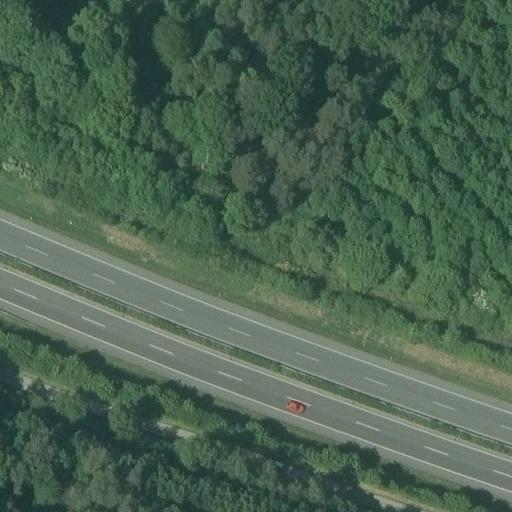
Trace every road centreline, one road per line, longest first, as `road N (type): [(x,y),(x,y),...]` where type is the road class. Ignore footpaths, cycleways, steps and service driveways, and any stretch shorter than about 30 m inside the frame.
road 1 (motorway): [(511,428),(0,239)]
road 2 (motorway): [(0,288),(511,470)]
road 3 (track): [(405,511),(0,388)]
road 4 (track): [(511,324),(215,223)]
road 5 (track): [(0,13),(90,106)]
